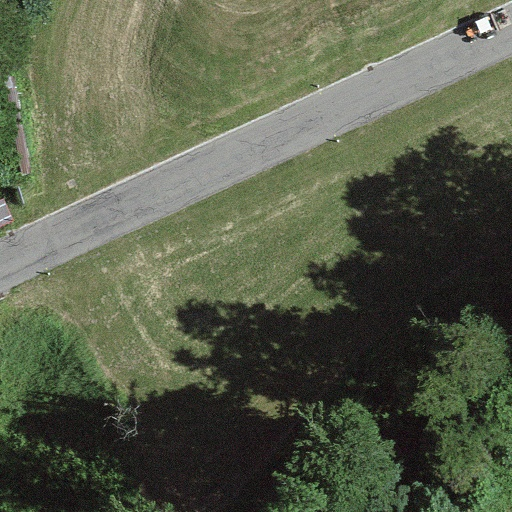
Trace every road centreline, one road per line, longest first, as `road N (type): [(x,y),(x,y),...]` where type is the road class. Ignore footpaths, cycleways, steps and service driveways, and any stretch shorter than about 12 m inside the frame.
road 1 (tertiary): [(511,28),(0,261)]
road 2 (track): [(511,372),(467,402),(348,511)]
